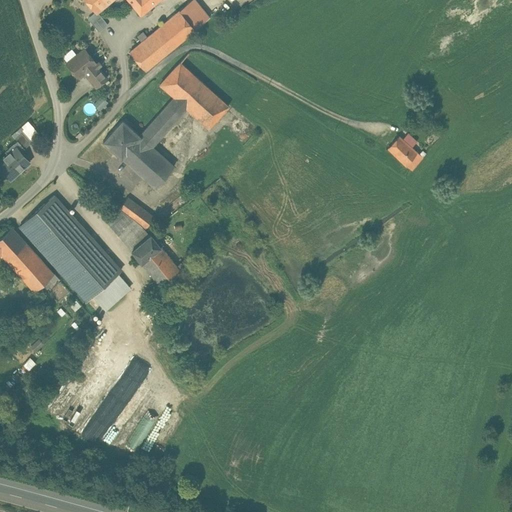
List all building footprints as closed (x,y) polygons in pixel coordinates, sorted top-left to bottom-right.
[(87,0),(97,12),(110,0),(87,0)] [(128,0),(141,15),(158,0),(128,0)] [(205,21),(189,2),(179,10),(195,29),(205,21)] [(142,41),(137,45),(145,55),(138,61),(145,70),(195,29),(179,10),(147,37),(142,41)] [(101,15),(92,23),(99,31),(108,24),(101,15)] [(137,45),(130,51),(138,61),(145,55),(137,45)] [(96,63),(84,48),(67,62),(79,77),(85,72),(87,76),(98,67),(96,64),(96,63)] [(140,135),(125,151),(126,152),(121,158),(155,187),(174,166),(152,146),(187,108),(208,128),(229,106),(180,62),(160,84),(174,97),(140,135)] [(98,67),(87,76),(96,86),(107,77),(98,67)] [(103,95),(94,104),(100,110),(109,102),(103,95)] [(140,135),(123,120),(103,142),(121,158),(126,152),(125,151),(140,135)] [(31,142),(21,132),(15,137),(25,148),(31,142)] [(418,152),(399,135),(388,148),(406,165),(407,165),(418,152)] [(30,162),(16,146),(0,159),(0,167),(10,179),(30,162)] [(418,152),(407,165),(412,169),(422,156),(418,152)] [(121,270),(54,195),(20,226),(87,300),(93,295),(118,273),(121,270)] [(128,197),(119,208),(120,208),(125,212),(134,201),(128,197)] [(134,201),(125,212),(134,219),(143,208),(134,201)] [(143,208),(134,219),(141,225),(145,228),(154,217),(143,208)] [(145,229),(119,209),(107,220),(131,250),(149,235),(145,229)] [(12,226),(0,236),(0,252),(1,253),(34,291),(42,284),(48,278),(54,273),(12,226)] [(149,235),(131,250),(152,276),(172,259),(160,246),(163,244),(159,240),(157,242),(151,233),(149,235)] [(172,259),(152,276),(165,291),(171,287),(167,282),(181,271),(181,272),(185,268),(181,263),(183,261),(177,255),(172,259)] [(54,273),(48,278),(52,283),(58,278),(54,273)] [(118,273),(93,295),(104,307),(128,285),(118,273)] [(48,278),(42,284),(46,288),(52,283),(48,278)]
